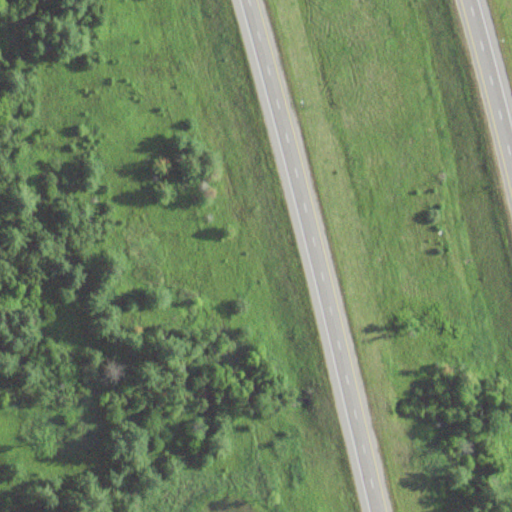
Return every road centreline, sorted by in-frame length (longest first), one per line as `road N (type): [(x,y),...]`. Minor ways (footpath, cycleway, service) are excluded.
road 1 (motorway): [(251,0),(375,511)]
road 2 (motorway): [(511,174),(471,0)]
